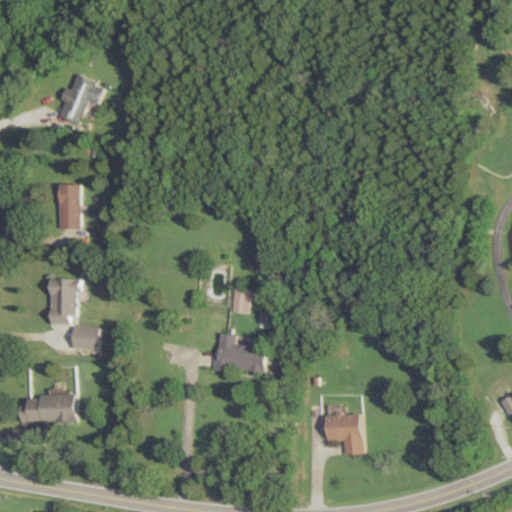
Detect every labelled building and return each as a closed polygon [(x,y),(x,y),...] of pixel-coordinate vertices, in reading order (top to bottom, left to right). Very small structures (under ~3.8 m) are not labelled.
[(82,123),(91,100),(101,103),(108,85),(82,74),(76,88),(71,86),(66,99),(70,101),(64,115),(82,123)] [(63,228),(84,228),(84,183),(64,183),(63,228)] [(54,323),(78,323),(79,290),(85,290),(85,278),(55,277),(54,323)] [(235,311),(251,312),(252,289),(236,287),(235,311)] [(76,347),(101,348),(102,326),(76,325),(76,347)] [(80,419),(79,394),(30,395),(31,404),(23,405),(24,421),(80,419)] [(329,440),(346,439),(347,453),(366,453),(365,412),(328,413),(329,440)]
